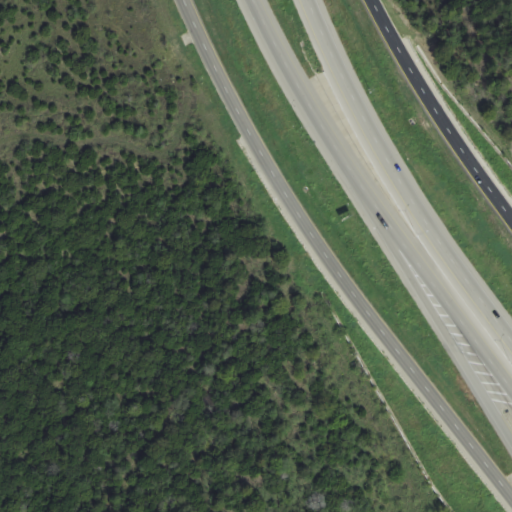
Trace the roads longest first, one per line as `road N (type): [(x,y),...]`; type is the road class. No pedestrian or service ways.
road 1 (secondary): [(217,74),(315,242),(511,496)]
road 2 (motorway): [(252,0),(374,205),(511,388)]
road 3 (motorway): [(511,339),(367,127),(309,0)]
road 4 (motorway): [(374,205),(511,435)]
road 5 (secondary): [(511,217),(377,20)]
